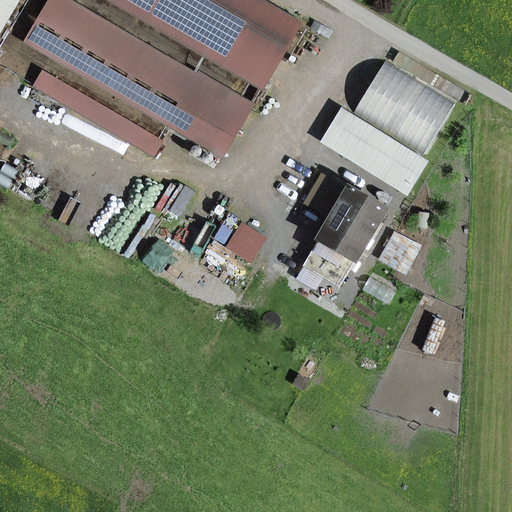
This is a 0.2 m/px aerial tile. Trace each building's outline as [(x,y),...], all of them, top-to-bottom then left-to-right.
[(0,0),(0,38),(18,0),(0,0)] [(196,74),(69,0),(49,0),(24,43),(223,159),(255,104),(198,71),(196,74)] [(304,23),(263,0),(106,0),(264,92),(304,23)] [(425,153),(455,104),(385,61),(355,111),(425,153)] [(164,141),(43,70),(33,88),(154,159),(164,141)] [(429,162),(342,108),(320,143),(407,197),(429,162)] [(389,208),(346,183),(344,186),(323,173),(305,204),(327,217),(313,240),(317,243),(304,266),(342,289),(389,208)] [(251,202),(237,228),(264,243),(279,218),(251,202)] [(411,249),(391,238),(378,261),(377,260),(371,270),(383,277),(389,267),(398,272),(400,268),(411,249)]
